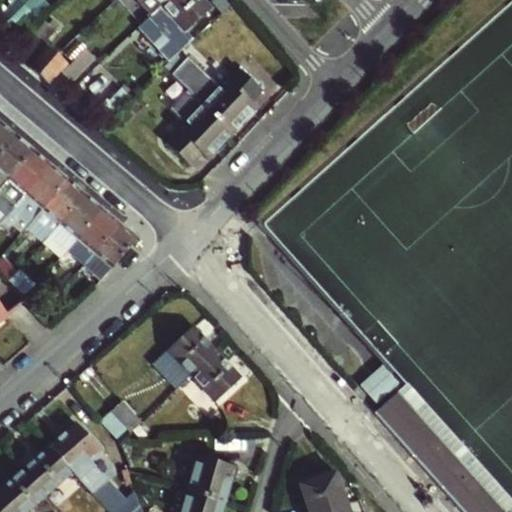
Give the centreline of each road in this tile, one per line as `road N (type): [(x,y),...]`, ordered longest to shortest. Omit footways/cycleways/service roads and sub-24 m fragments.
road 1 (residential): [(184,242),(0,408)]
road 2 (residential): [(0,83),(184,242)]
road 3 (residential): [(334,87),(184,242)]
road 4 (residential): [(299,371),(424,511)]
road 5 (residential): [(184,242),(299,371)]
road 6 (residential): [(261,511),(299,371)]
